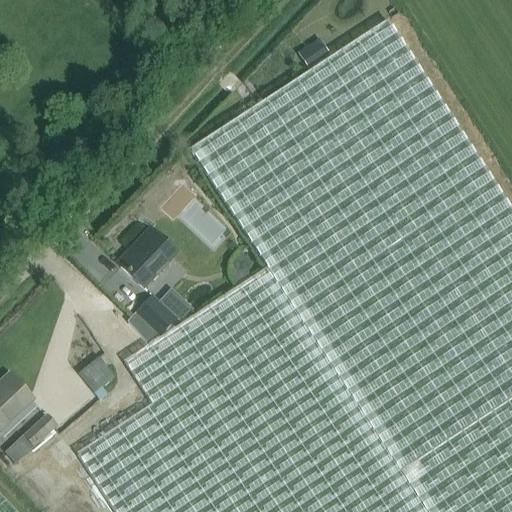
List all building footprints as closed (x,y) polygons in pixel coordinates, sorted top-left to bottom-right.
[(511,511),(511,213),(387,22),(191,152),(266,271),(124,364),(152,407),(78,456),(114,511),(511,511)] [(150,231),(141,240),(144,243),(120,268),(143,291),(176,256),(150,231)] [(135,317),(160,339),(176,321),(151,299),(135,317)] [(85,379),(101,401),(123,386),(106,363),(85,379)] [(8,376),(0,383),(0,386),(1,388),(0,389),(0,431),(33,402),(8,376)] [(46,419),(24,439),(34,449),(56,429),(46,419)] [(51,454),(28,478),(47,495),(53,487),(46,480),(61,463),(51,454)] [(0,511),(14,511),(0,496),(0,511)]
